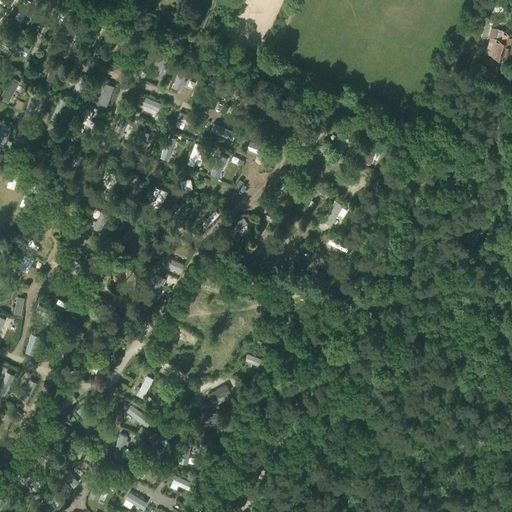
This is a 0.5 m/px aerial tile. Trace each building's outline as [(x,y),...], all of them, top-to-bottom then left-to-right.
[(27,0),(24,0),(15,18),(22,21),(32,2),(27,0)] [(42,14),(37,24),(44,27),(47,21),(51,24),(55,17),(51,16),(50,18),(49,17),(42,14)] [(68,19),(59,39),(66,42),(75,23),(68,19)] [(93,26),(84,47),(91,50),(100,29),(93,26)] [(495,37),(490,54),(505,58),(511,34),(511,32),(503,30),(501,39),(495,37)] [(115,34),(107,55),(114,58),(122,36),(115,34)] [(9,38),(5,44),(24,55),(28,49),(9,38)] [(137,46),(128,66),(135,69),(144,49),(137,46)] [(160,54),(151,73),(158,76),(167,56),(160,54)] [(54,63),(47,80),(53,82),(60,66),(54,63)] [(180,69),(172,86),(180,89),(187,73),(180,69)] [(80,75),(71,93),(78,97),(87,79),(80,75)] [(210,76),(201,97),(208,100),(217,79),(210,76)] [(11,77),(0,97),(0,98),(9,103),(20,82),(11,77)] [(105,83),(98,103),(107,107),(115,87),(105,83)] [(235,88),(233,96),(254,101),(256,93),(235,88)] [(35,89),(26,109),(33,112),(42,92),(35,89)] [(141,95),(138,102),(159,110),(162,103),(141,95)] [(59,99),(51,118),(58,121),(67,102),(59,99)] [(85,108),(75,128),(82,131),(92,112),(85,108)] [(179,111),(176,120),(199,128),(202,119),(179,111)] [(274,111),(273,120),(296,121),(297,112),(274,111)] [(121,115),(113,135),(120,138),(128,118),(121,115)] [(316,120),(307,141),(314,144),(320,129),(327,131),(330,125),(316,120)] [(4,123),(0,132),(0,143),(4,145),(11,126),(4,123)] [(214,123),(210,131),(232,140),(235,132),(214,123)] [(137,140),(134,146),(143,149),(149,133),(141,130),(137,140)] [(25,134),(16,153),(24,157),(33,137),(25,134)] [(169,136),(160,158),(167,160),(176,139),(169,136)] [(369,141),(361,161),(368,165),(377,144),(369,141)] [(195,143),(188,163),(195,166),(202,146),(195,143)] [(249,160),(263,162),(265,152),(251,149),(249,160)] [(75,153),(67,168),(74,172),(82,157),(75,153)] [(300,162),(296,173),(310,178),(317,160),(297,153),(294,160),(300,162)] [(219,154),(210,172),(218,176),(227,157),(219,154)] [(242,165),(234,183),(240,186),(249,168),(242,165)] [(114,171),(109,182),(115,186),(121,174),(114,171)] [(179,180),(181,185),(190,183),(188,177),(179,180)] [(138,179),(130,195),(136,198),(145,182),(138,179)] [(284,180),(281,185),(296,193),(299,188),(284,180)] [(160,189),(153,205),(159,208),(167,192),(160,189)] [(308,189),(301,203),(307,206),(314,192),(308,189)] [(53,193),(46,195),(50,212),(58,210),(53,193)] [(336,201),(324,222),(331,226),(343,205),(336,201)] [(182,203),(175,219),(182,222),(189,206),(182,203)] [(94,220),(91,224),(100,229),(108,214),(102,210),(96,221),(94,220)] [(214,210),(202,223),(206,227),(219,214),(214,210)] [(243,217),(225,229),(229,235),(248,223),(243,217)] [(72,227),(69,233),(88,242),(91,237),(72,227)] [(132,228),(130,246),(137,247),(139,229),(132,228)] [(151,233),(149,241),(169,247),(171,239),(151,233)] [(257,234),(248,251),(254,255),(263,237),(257,234)] [(331,237),(328,243),(346,251),(349,246),(331,237)] [(291,249),(283,265),(290,269),(298,252),(291,249)] [(314,252),(310,259),(330,270),(334,264),(314,252)] [(22,255),(16,268),(29,274),(35,261),(22,255)] [(106,255),(101,274),(108,275),(113,257),(106,255)] [(165,256),(162,263),(181,270),(184,263),(165,256)] [(134,258),(125,259),(126,286),(135,285),(134,258)] [(243,270),(241,277),(252,281),(251,284),(256,285),(257,283),(260,284),(262,277),(243,270)] [(156,276),(149,293),(156,296),(163,279),(156,276)] [(18,297),(14,313),(21,315),(25,298),(18,297)] [(83,297),(72,313),(85,321),(88,317),(84,314),(92,303),(83,297)] [(39,305),(36,312),(56,321),(59,314),(39,305)] [(113,312),(103,328),(109,332),(120,316),(113,312)] [(168,335),(176,340),(178,337),(192,345),(196,338),(174,325),(168,335)] [(263,332),(260,339),(281,347),(283,340),(263,332)] [(30,333),(25,350),(31,352),(34,341),(37,342),(38,338),(35,337),(36,335),(30,333)] [(98,336),(95,341),(110,353),(113,348),(98,336)] [(92,350),(86,362),(91,365),(97,353),(92,350)] [(247,354),(244,360),(263,368),(266,361),(247,354)] [(6,372),(0,385),(0,395),(4,397),(13,376),(6,372)] [(137,387),(135,391),(137,392),(136,395),(142,398),(153,379),(146,375),(145,377),(142,383),(139,388),(137,387)] [(29,379),(19,398),(26,402),(36,382),(29,379)] [(226,385),(207,394),(210,401),(229,391),(226,385)] [(170,388),(155,407),(162,413),(177,392),(170,388)] [(72,393),(54,406),(58,412),(76,399),(72,393)] [(130,404),(126,411),(146,426),(151,420),(130,404)] [(82,405),(76,410),(93,428),(98,422),(82,405)] [(203,412),(202,421),(226,424),(227,415),(203,412)] [(52,420),(49,427),(67,435),(70,429),(52,420)] [(141,427),(137,431),(142,435),(145,430),(141,427)] [(81,433),(73,455),(80,458),(88,436),(81,433)] [(119,433),(113,454),(120,457),(124,445),(127,446),(128,442),(125,441),(127,436),(119,433)] [(155,434),(147,438),(157,457),(165,452),(155,434)] [(183,440),(179,462),(187,463),(191,442),(183,440)] [(32,441),(28,448),(45,458),(49,452),(32,441)] [(143,455),(132,474),(138,478),(149,459),(143,455)] [(63,465),(57,470),(73,488),(79,483),(63,465)] [(23,466),(18,474),(39,487),(44,479),(23,466)] [(100,473),(90,496),(98,500),(108,477),(100,473)] [(175,475),(172,482),(192,491),(195,484),(175,475)] [(206,485),(195,502),(202,506),(212,489),(206,485)] [(52,486),(41,508),(48,511),(59,489),(52,486)] [(129,493),(125,499),(143,510),(147,503),(129,493)]
